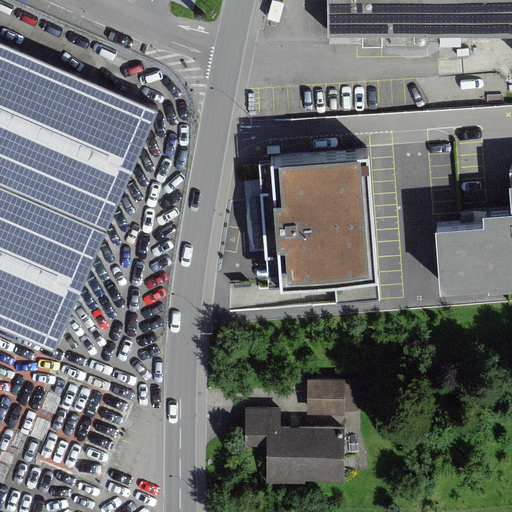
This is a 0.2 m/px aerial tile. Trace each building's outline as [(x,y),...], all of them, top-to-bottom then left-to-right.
[(511,0),(328,0),(329,30),(511,28),(511,0)] [(0,320),(55,344),(160,103),(0,34),(0,320)] [(269,279),(379,271),(369,145),(260,154),(269,279)] [(511,275),(511,202),(483,204),(484,215),(436,219),(441,281),(511,275)] [(308,377),(308,412),(346,412),(346,409),(346,379),(346,377),(308,377)] [(346,379),(346,409),(361,409),(361,379),(346,379)] [(246,444),(267,444),(267,481),(305,481),(305,477),(346,477),(346,423),(281,423),(281,406),(246,406),(246,444)]
